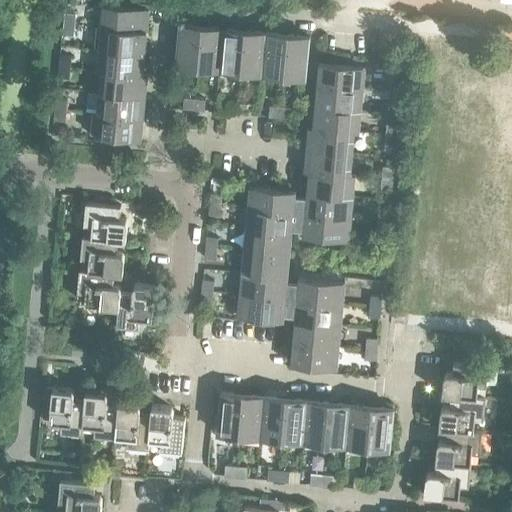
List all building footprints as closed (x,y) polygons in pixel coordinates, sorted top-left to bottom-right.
[(108,4),(106,26),(147,30),(149,8),(108,4)] [(75,24),(75,13),(65,12),(64,23),(75,24)] [(198,65),(202,24),(180,22),(176,63),(198,65)] [(74,35),(75,24),(64,23),(63,34),(74,35)] [(202,24),(198,65),(219,67),(223,26),(202,24)] [(101,25),(99,47),(145,51),(147,30),(106,26),(101,25)] [(223,26),(219,67),(241,70),(245,29),(223,26)] [(266,31),(245,29),(241,70),(262,72),(266,31)] [(288,33),(266,31),(262,72),(284,74),(288,33)] [(288,33),(284,74),(306,76),(310,35),(288,33)] [(145,51),(99,47),(97,68),(101,69),(143,73),(145,51)] [(71,56),(60,55),(60,65),(70,66),(71,56)] [(317,83),(358,87),(360,65),(319,61),(317,83)] [(70,77),(70,66),(60,65),(59,76),(70,77)] [(143,73),(101,69),(99,90),(145,95),(147,73),(143,73)] [(392,78),(391,89),(402,90),(403,79),(392,78)] [(358,87),(317,83),(315,104),(356,108),(358,87)] [(401,101),(402,90),(391,89),(390,100),(401,101)] [(99,90),(97,112),(143,116),(145,95),(99,90)] [(194,108),(195,97),(184,97),(183,108),(194,108)] [(206,98),(195,97),(194,108),(205,109),(206,98)] [(68,99),(56,98),(55,108),(66,109),(68,99)] [(237,112),(238,101),(227,100),(226,111),(237,112)] [(248,102),(238,101),(237,112),(248,113),(248,102)] [(280,116),(281,105),(270,104),(269,115),(280,116)] [(315,104),(313,126),(354,130),(356,108),(315,104)] [(292,106),(281,105),(280,116),(291,117),(292,106)] [(65,120),(66,109),(55,108),(54,119),(65,120)] [(143,116),(97,112),(95,134),(141,138),(143,116)] [(399,123),(388,123),(387,133),(398,134),(399,123)] [(354,130),(313,126),(309,125),(307,125),(305,147),(352,151),(354,130)] [(397,145),(398,134),(387,133),(386,144),(397,145)] [(352,151),(305,147),(303,169),(309,169),(350,173),(352,151)] [(384,165),(383,176),(394,177),(395,166),(384,165)] [(348,194),(350,173),(309,169),(307,190),(348,194)] [(393,187),(394,177),(383,176),(382,187),(393,187)] [(254,185),(252,207),(293,211),(295,188),(254,185)] [(307,190),(305,212),(346,216),(348,194),(307,190)] [(222,193),(211,192),(210,203),(221,204),(222,193)] [(124,216),(120,216),(121,204),(86,200),(84,222),(92,223),(91,234),(91,235),(118,237),(118,238),(126,239),(128,221),(128,220),(127,218),(126,217),(125,217),(124,216)] [(220,215),(221,204),(210,203),(209,214),(220,215)] [(252,207),(250,228),(291,232),(293,211),(252,207)] [(391,209),(380,208),(379,219),(390,220),(391,209)] [(346,216),(305,212),(303,234),(344,238),(346,216)] [(390,220),(379,219),(378,229),(389,230),(390,220)] [(291,232),(250,228),(248,250),(289,254),(291,232)] [(91,235),(91,234),(83,233),(81,256),(89,256),(88,268),(115,271),(115,272),(123,272),(125,255),(125,254),(124,253),(124,252),(123,251),(122,250),(121,250),(117,249),(118,238),(118,237),(91,235)] [(218,237),(207,236),(206,246),(217,247),(218,237)] [(216,258),(217,247),(206,246),(205,257),(216,258)] [(289,254),(248,250),(246,271),(287,275),(289,254)] [(88,268),(80,267),(78,289),(86,290),(85,302),(118,305),(119,305),(121,288),(121,287),(121,286),(121,285),(120,284),(119,284),(117,283),(113,283),(115,272),(115,271),(88,268)] [(246,271),(244,293),(285,297),(287,275),(246,271)] [(299,276),(297,298),(338,302),(340,279),(299,276)] [(214,280),(204,278),(202,289),(213,290),(214,280)] [(119,305),(118,305),(117,323),(139,325),(140,317),(152,318),(155,283),(137,282),(136,282),(135,282),(134,283),(134,284),(133,285),(133,286),(133,290),(121,288),(119,305)] [(212,301),(213,290),(202,289),(201,300),(212,301)] [(285,297),(244,293),(242,315),(283,319),(285,297)] [(371,295),(371,305),(381,306),(382,296),(371,295)] [(297,298),(295,319),(336,323),(338,302),(297,298)] [(381,317),(381,306),(371,305),(370,316),(381,317)] [(295,319),(293,341),(334,345),(336,323),(295,319)] [(378,338),(367,337),(366,347),(377,349),(378,338)] [(334,345),(293,341),(291,363),(332,367),(334,345)] [(376,359),(377,349),(366,347),(365,358),(376,359)] [(477,395),(477,394),(478,383),(487,384),(489,362),(454,359),(453,371),(449,371),(448,371),(447,371),(446,372),(445,372),(444,373),(444,374),(442,393),(451,393),(477,395)] [(122,382),(118,372),(111,375),(115,385),(122,382)] [(86,397),(85,397),(74,396),(74,392),(74,391),(74,390),(73,389),(72,388),(71,387),(53,386),(49,420),(62,421),(61,430),(83,432),(84,424),(83,423),(86,397)] [(49,420),(52,388),(45,387),(42,420),(49,420)] [(86,389),(85,397),(86,397),(83,423),(84,424),(95,425),(94,433),(116,435),(119,400),(107,399),(108,395),(107,392),(105,391),(103,390),(86,389)] [(239,433),(243,392),(220,390),(217,431),(239,433)] [(264,394),(243,392),(239,433),(260,435),(264,394)] [(451,393),(449,404),(446,404),(444,404),(442,406),(441,408),(439,426),(447,427),(447,426),(474,429),(474,428),(475,417),(483,417),(485,395),(477,394),(477,395),(451,393)] [(264,394),(260,435),(282,437),(286,396),(264,394)] [(307,398),(286,396),(282,437),(303,439),(307,398)] [(329,400),(307,398),(303,439),(325,441),(329,400)] [(136,402),(119,400),(116,435),(128,436),(127,444),(149,447),(150,438),(149,438),(152,412),(151,412),(140,411),(140,407),(140,405),(140,404),(139,403),(138,403),(137,402),(136,402)] [(350,402),(329,400),(325,441),(346,443),(350,402)] [(350,402),(346,443),(368,445),(372,404),(350,402)] [(152,403),(151,412),(152,412),(149,438),(150,438),(161,439),(160,448),(182,450),(186,415),(173,414),(174,410),(174,409),(173,408),(173,407),(172,406),(170,405),(152,403)] [(394,406),(372,404),(368,445),(390,448),(394,406)] [(447,426),(447,427),(446,438),(442,438),(440,438),(439,439),(438,440),(438,441),(437,442),(436,459),(471,462),(472,450),(480,451),(482,429),(474,428),(474,429),(447,426)] [(471,462),(436,459),(435,471),(431,470),(430,470),(429,470),(428,471),(427,472),(426,473),(426,474),(424,492),(459,495),(460,483),(469,483),(471,462)] [(235,475),(236,465),(225,464),(224,474),(235,475)] [(247,466),(236,465),(235,475),(246,476),(247,466)] [(278,479),(279,469),(269,468),(268,478),(278,479)] [(290,470),(279,469),(278,479),(289,480),(290,470)] [(66,511),(100,511),(102,498),(102,496),(101,495),(100,494),(98,493),(94,493),(95,481),(71,478),(72,471),(62,470),(62,477),(61,477),(59,499),(67,500),(66,511)] [(322,483),(323,473),(312,472),(311,482),(322,483)] [(333,484),(334,474),(323,473),(322,483),(333,484)] [(365,487),(366,477),(355,476),(354,486),(365,487)] [(377,477),(366,477),(365,487),(376,488),(377,477)] [(258,497),(258,506),(279,508),(283,509),(284,499),(258,497)]
